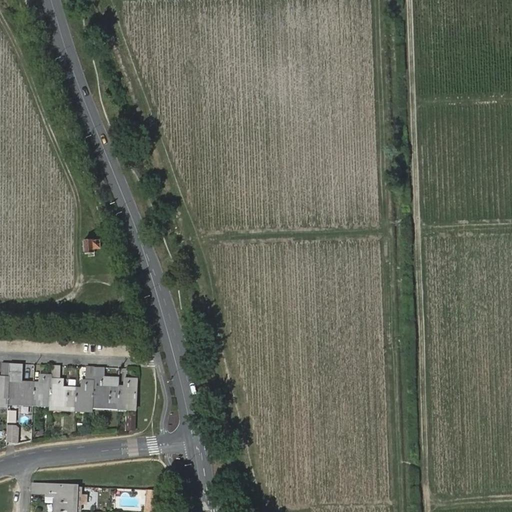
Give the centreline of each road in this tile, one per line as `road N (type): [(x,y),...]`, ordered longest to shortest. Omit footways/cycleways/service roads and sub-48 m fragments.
road 1 (track): [(267,511),(216,309),(108,0)]
road 2 (track): [(377,0),(396,511)]
road 3 (secondary): [(196,440),(138,232),(52,0)]
road 4 (track): [(0,16),(80,215),(79,282),(65,301),(0,308)]
road 5 (track): [(419,228),(428,511)]
road 6 (track): [(410,0),(419,228)]
road 7 (track): [(191,236),(386,231)]
road 8 (residential): [(196,440),(29,460)]
road 9 (residential): [(0,355),(158,363)]
road 10 (track): [(396,502),(263,505)]
